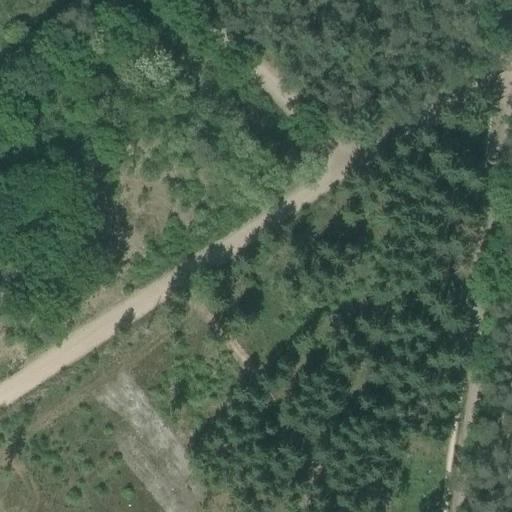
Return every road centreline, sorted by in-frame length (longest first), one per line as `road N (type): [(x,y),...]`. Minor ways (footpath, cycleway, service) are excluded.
road 1 (track): [(337,167),(0,387)]
road 2 (track): [(164,0),(337,167)]
road 3 (track): [(511,60),(337,167)]
